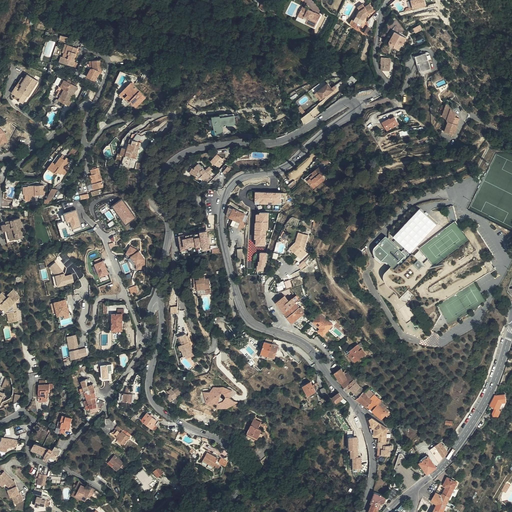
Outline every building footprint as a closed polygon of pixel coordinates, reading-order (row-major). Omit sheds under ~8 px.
[(411,0),(414,8),(427,5),(425,0),(411,0)] [(305,5),(301,13),(306,16),(308,13),(311,15),(309,19),(307,22),(316,27),(323,15),(317,12),(316,13),(314,11),(315,10),(305,5)] [(370,6),(364,7),(364,12),(357,21),(362,26),(369,18),(379,16),(377,8),(371,9),(370,7),(370,6)] [(364,12),(364,7),(361,10),(358,15),(355,20),(357,21),(364,12)] [(362,26),(357,21),(354,24),(361,31),(364,27),(362,26)] [(421,24),(414,27),(416,32),(423,28),(421,24)] [(409,39),(397,33),(394,38),(396,39),(394,44),(394,45),(395,46),(397,47),(396,49),(400,51),(403,45),(405,46),(409,39)] [(51,55),(56,41),(48,39),(43,53),(51,55)] [(79,47),(70,44),(66,52),(65,52),(63,56),(62,55),(59,61),(73,65),(74,62),(79,47)] [(433,71),(429,55),(420,57),(424,73),(433,71)] [(383,71),(391,72),(391,67),(392,60),(383,59),(382,65),(383,65),(383,71)] [(105,64),(97,63),(97,71),(94,71),(89,80),(97,85),(102,77),(105,73),(105,64)] [(12,92),(17,95),(21,98),(20,100),(24,102),(28,95),(30,95),(40,80),(26,71),(12,92)] [(60,90),(66,79),(64,78),(58,90),(60,90)] [(80,86),(66,79),(60,90),(58,90),(56,93),(60,95),(59,98),(58,100),(70,106),(72,100),(71,99),(74,93),(75,90),(77,91),(80,86)] [(129,102),(130,101),(132,99),(137,105),(146,96),(132,82),(119,93),(124,98),(125,97),(129,102)] [(319,91),(319,92),(322,95),(319,97),(322,101),(329,96),(328,95),(330,93),(331,94),(335,91),(330,84),(319,91)] [(458,120),(459,118),(460,116),(452,104),(449,110),(450,112),(451,113),(455,118),(458,120)] [(305,123),(319,113),(315,108),(301,118),(305,123)] [(450,112),(448,118),(451,122),(447,132),(456,136),(460,127),(456,125),(458,120),(455,118),(451,113),(450,112)] [(236,113),(212,117),(213,124),(216,123),(218,136),(226,135),(223,122),(237,119),(236,113)] [(392,120),(391,118),(384,122),(390,131),(401,124),(396,116),(392,120)] [(6,131),(0,125),(0,142),(0,144),(9,141),(6,131)] [(139,148),(129,143),(127,148),(123,147),(121,153),(136,158),(139,148)] [(74,146),(69,154),(72,157),(78,149),(74,146)] [(227,160),(219,153),(212,161),(216,164),(217,163),(222,167),(227,160)] [(56,162),(53,161),(49,168),(55,172),(57,170),(58,171),(61,173),(62,172),(65,174),(70,167),(67,165),(71,158),(66,155),(65,158),(61,156),(56,162)] [(311,177),(312,177),(317,175),(316,173),(328,167),(331,166),(329,163),(309,173),(311,177)] [(196,169),(195,169),(193,173),(199,177),(200,175),(205,181),(208,178),(209,179),(212,176),(211,175),(216,171),(212,167),(207,171),(201,165),(197,168),(197,169),(196,169)] [(93,181),(94,187),(95,189),(104,186),(98,166),(91,168),(93,175),(91,175),(93,181)] [(317,175),(312,177),(317,185),(330,178),(328,174),(331,173),(328,167),(316,173),(317,175)] [(301,177),(299,174),(291,179),(295,184),(301,179),(300,178),(301,177)] [(29,200),(33,200),(37,200),(36,194),(45,193),(44,184),(41,184),(28,185),(29,200)] [(51,199),(58,189),(53,187),(47,199),(51,199)] [(282,201),(282,192),(256,191),(256,201),(260,201),(260,203),(269,204),(269,201),(273,201),(273,203),(278,203),(278,201),(282,201)] [(136,217),(123,198),(113,205),(126,224),(136,217)] [(248,212),(234,205),(231,214),(244,220),(248,212)] [(457,220),(454,205),(446,207),(450,221),(457,220)] [(421,207),(394,235),(410,251),(428,233),(427,233),(437,223),(421,207)] [(83,225),(78,208),(64,211),(67,221),(70,220),(73,228),(83,225)] [(269,229),(270,212),(261,211),(261,213),(257,212),(256,238),(257,238),(257,244),(266,244),(267,228),(269,229)] [(297,225),(300,218),(291,215),(289,222),(297,225)] [(10,223),(11,224),(8,225),(7,223),(3,224),(5,230),(9,229),(11,240),(24,236),(21,226),(23,226),(21,216),(9,220),(10,223)] [(185,234),(187,246),(197,244),(197,242),(202,241),(203,242),(206,241),(208,241),(209,246),(214,245),(211,229),(185,234)] [(309,234),(300,231),(296,241),(290,246),(300,258),(307,252),(304,249),(309,234)] [(409,258),(392,242),(386,249),(384,248),(379,253),(380,260),(385,265),(391,266),(399,272),(403,267),(402,266),(409,258)] [(140,250),(131,245),(127,253),(132,256),(137,264),(137,269),(145,269),(146,259),(140,250)] [(184,250),(184,258),(192,256),(191,249),(184,250)] [(268,260),(268,252),(261,251),(261,260),(260,260),(259,264),(258,264),(258,270),(265,270),(265,266),(266,266),(267,260),(268,260)] [(496,268),(489,257),(484,260),(491,272),(496,268)] [(110,273),(105,259),(102,260),(97,262),(96,263),(101,276),(110,273)] [(65,272),(56,261),(49,266),(56,275),(58,285),(75,281),(73,273),(66,275),(65,272)] [(304,261),(299,265),(302,269),(307,264),(304,261)] [(206,275),(206,273),(194,274),(195,284),(199,284),(199,285),(207,284),(207,287),(211,287),(210,274),(206,275)] [(284,280),(277,282),(279,289),(287,287),(284,280)] [(9,303),(20,299),(21,298),(14,290),(8,295),(9,297),(8,299),(2,293),(0,294),(0,302),(2,304),(3,304),(9,303)] [(300,306),(292,297),(289,299),(286,295),(279,300),(286,310),(294,319),(295,318),(304,311),(300,306)] [(70,312),(67,298),(55,301),(58,315),(65,314),(66,318),(70,317),(69,313),(70,312)] [(15,303),(20,299),(9,303),(3,304),(6,307),(8,314),(8,313),(10,323),(18,321),(17,313),(15,313),(13,305),(15,303)] [(113,330),(123,330),(123,312),(125,312),(125,308),(119,308),(119,312),(113,312),(113,330)] [(315,316),(313,318),(327,330),(333,324),(319,311),(317,314),(315,316)] [(311,321),(325,333),(327,330),(313,318),(311,321)] [(185,355),(186,355),(196,352),(192,340),(190,341),(187,332),(180,335),(183,343),(180,344),(185,355)] [(79,344),(77,334),(68,335),(72,358),(89,355),(87,347),(79,349),(78,345),(79,344)] [(270,354),(273,343),(266,341),(263,352),(270,354)] [(280,346),(273,343),(270,354),(276,356),(280,346)] [(356,351),(354,349),(356,347),(354,344),(344,350),(348,358),(350,357),(351,360),(358,356),(359,357),(362,355),(359,349),(356,351)] [(114,372),(113,363),(102,364),(103,377),(111,377),(110,372),(114,372)] [(336,372),(339,377),(348,370),(347,368),(346,368),(343,370),(342,368),(342,369),(337,372),(336,372)] [(339,377),(346,386),(352,379),(349,375),(351,373),(348,370),(339,377)] [(351,387),(357,381),(357,380),(351,373),(349,375),(352,379),(346,386),(349,391),(352,388),(351,387)] [(39,389),(39,400),(48,400),(48,392),(49,392),(49,391),(50,390),(50,387),(50,383),(46,383),(46,378),(44,379),(39,379),(39,382),(38,382),(38,389),(39,389)] [(88,381),(87,378),(83,380),(86,390),(95,387),(94,382),(89,384),(88,381)] [(317,390),(311,381),(304,385),(309,394),(317,390)] [(355,391),(361,385),(357,381),(351,387),(352,388),(355,391)] [(135,384),(132,383),(129,388),(125,387),(123,395),(136,398),(137,390),(134,389),(135,384)] [(360,395),(365,389),(361,385),(355,391),(360,395)] [(231,396),(233,390),(224,386),(214,386),(210,392),(204,391),(208,402),(217,407),(228,407),(239,402),(231,396)] [(357,399),(365,405),(367,403),(366,403),(375,393),(369,387),(365,389),(360,395),(357,399)] [(173,388),(170,390),(171,392),(168,395),(172,400),(179,395),(178,395),(180,393),(177,388),(175,390),(173,388)] [(96,390),(87,394),(89,398),(97,396),(96,390)] [(500,408),(499,410),(497,415),(504,413),(505,409),(508,400),(511,399),(508,391),(499,393),(494,406),(500,408)] [(333,396),(337,402),(340,399),(344,397),(340,392),(333,396)] [(380,400),(381,399),(375,393),(366,403),(367,403),(372,409),(380,400)] [(372,409),(384,419),(389,413),(389,412),(390,410),(388,408),(386,410),(385,408),(386,406),(380,400),(372,409)] [(157,422),(160,418),(150,412),(145,419),(157,427),(159,423),(157,422)] [(64,414),(59,431),(62,432),(62,430),(67,431),(68,428),(70,429),(71,426),(72,423),(74,417),(64,414)] [(389,444),(388,427),(383,427),(383,424),(372,417),(369,418),(375,436),(375,437),(381,437),(382,448),(386,448),(386,454),(394,454),(394,449),(396,449),(396,444),(389,444)] [(266,429),(264,428),(263,427),(265,423),(258,419),(250,433),(255,436),(255,437),(259,440),(266,429)] [(118,436),(120,438),(126,442),(131,435),(127,432),(128,431),(124,428),(123,429),(118,425),(115,428),(117,430),(115,432),(119,435),(118,436)] [(17,446),(18,442),(19,443),(20,439),(3,436),(1,446),(6,447),(9,447),(9,446),(14,447),(14,445),(17,446)] [(359,456),(358,436),(350,436),(350,448),(352,448),(352,456),(353,456),(354,468),(363,467),(362,456),(359,456)] [(441,460),(449,449),(438,438),(430,448),(441,460)] [(36,441),(34,447),(39,450),(47,453),(50,448),(44,445),(38,442),(36,441)] [(57,458),(62,450),(60,449),(61,447),(58,446),(55,451),(49,459),(57,463),(59,459),(57,458)] [(47,453),(46,457),(49,459),(55,451),(50,448),(47,453)] [(266,456),(263,452),(259,449),(255,452),(261,460),(266,456)] [(219,455),(209,450),(208,452),(206,452),(205,454),(204,457),(202,460),(208,463),(214,464),(215,462),(216,459),(219,455)] [(121,468),(125,463),(115,454),(111,459),(121,468)] [(429,472),(438,464),(431,456),(422,463),(429,472)] [(121,468),(111,459),(109,462),(113,466),(115,465),(116,466),(115,467),(119,470),(121,468)] [(153,471),(147,464),(140,472),(148,480),(147,482),(152,487),(157,482),(155,479),(159,474),(155,469),(153,471)] [(5,471),(3,473),(0,475),(7,483),(10,485),(11,488),(9,489),(12,495),(13,495),(16,502),(24,499),(21,491),(20,491),(15,479),(14,479),(5,471)] [(455,484),(457,479),(449,476),(445,484),(448,485),(445,491),(444,491),(443,492),(439,489),(431,503),(435,505),(436,502),(439,504),(437,507),(434,511),(444,511),(456,486),(455,484)] [(425,494),(423,498),(431,503),(439,489),(436,487),(438,483),(434,481),(433,482),(431,484),(425,494)] [(80,482),(77,487),(81,489),(78,494),(84,497),(89,499),(91,494),(94,495),(98,488),(94,487),(93,489),(90,487),(80,482)] [(81,489),(77,487),(74,494),(83,499),(84,497),(78,494),(81,489)] [(371,511),(378,511),(382,504),(383,505),(385,503),(388,497),(375,492),(373,500),(374,501),(372,504),(374,505),(371,511)] [(48,498),(38,495),(36,505),(40,506),(41,503),(49,505),(51,499),(48,499),(48,498)]
